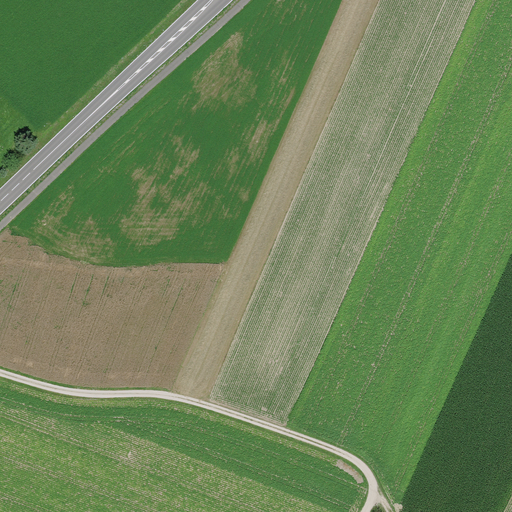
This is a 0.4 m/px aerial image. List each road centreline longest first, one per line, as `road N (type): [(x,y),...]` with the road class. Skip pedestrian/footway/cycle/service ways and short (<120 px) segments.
road 1 (track): [(365,511),(373,483),(364,468),(315,441),(189,399),(83,393),(0,372)]
road 2 (track): [(244,0),(0,225)]
road 3 (primary): [(0,201),(213,0)]
